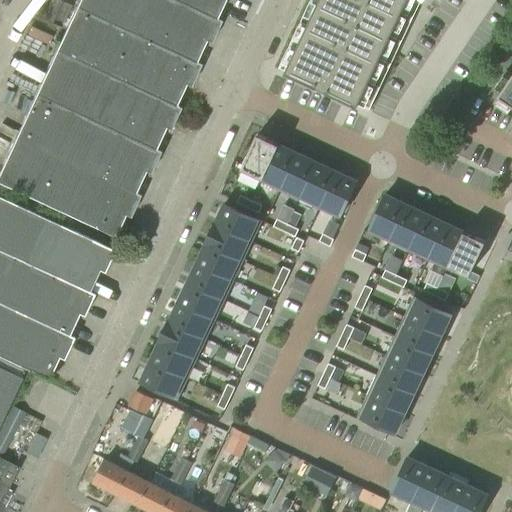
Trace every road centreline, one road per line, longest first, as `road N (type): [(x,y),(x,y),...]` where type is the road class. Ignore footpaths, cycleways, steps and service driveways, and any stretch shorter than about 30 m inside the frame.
road 1 (unclassified): [(46,502),(235,89)]
road 2 (residential): [(511,215),(235,89)]
